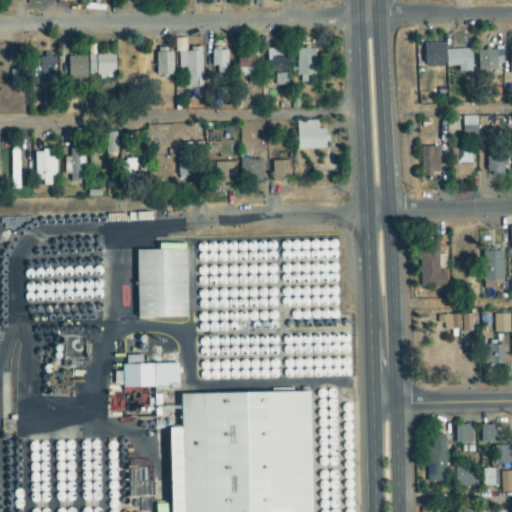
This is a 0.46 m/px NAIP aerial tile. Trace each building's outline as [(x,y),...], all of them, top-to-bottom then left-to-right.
[(177,69),(186,68),(186,88),(202,88),(201,50),(185,50),(185,39),(176,39),(177,69)] [(423,44),(424,67),(457,66),(458,72),(470,72),(470,50),(444,50),(443,44),(423,44)] [(286,73),(287,47),(266,47),(266,72),(286,73)] [(296,83),(313,83),(314,49),(297,49),(296,83)] [(226,50),(210,51),(211,67),(216,67),(216,78),(227,78),(226,50)] [(478,50),(477,72),(501,73),(502,50),(478,50)] [(155,52),(155,75),(172,76),(172,53),(155,52)] [(83,55),(69,55),(68,81),(83,81),(83,55)] [(114,55),(87,55),(87,77),(114,77),(114,55)] [(55,88),(55,57),(36,57),(37,89),(55,88)] [(287,86),(286,74),(274,74),(274,87),(287,86)] [(59,112),(75,113),(76,101),(60,100),(59,112)] [(477,135),(476,116),(461,117),(462,135),(477,135)] [(296,150),(324,150),(324,130),(317,130),(317,121),(296,121),(296,150)] [(115,133),(105,133),(104,154),(115,155),(115,133)] [(438,147),(421,147),(422,175),(439,175),(438,147)] [(83,157),(77,158),(76,149),(69,149),(69,158),(63,158),(63,175),(69,175),(70,182),(83,182),(83,157)] [(470,177),(471,150),(450,149),(449,176),(470,177)] [(18,151),(9,151),(10,189),(19,189),(18,151)] [(55,157),(50,157),(50,151),(33,151),(34,184),(50,184),(50,176),(55,176),(55,157)] [(487,175),(506,174),(505,153),(486,154),(487,175)] [(178,178),(195,177),(194,156),(177,157),(178,178)] [(142,182),(141,170),(138,170),(138,159),(123,160),(124,182),(142,182)] [(262,160),(240,160),(240,178),(261,178),(262,160)] [(290,181),(290,161),(271,161),(272,182),(290,181)] [(232,162),(214,163),(215,183),(233,182),(232,162)] [(420,288),(445,287),(445,271),(438,271),(437,248),(428,248),(428,253),(419,254),(420,288)] [(187,319),(185,250),(135,251),(136,320),(187,319)] [(502,282),(503,252),(483,252),(482,281),(502,282)] [(470,314),(461,315),(461,332),(471,332),(470,314)] [(509,333),(508,314),(492,315),(493,334),(509,333)] [(458,315),(439,316),(439,331),(458,330),(458,315)] [(503,345),(485,346),(485,365),(503,365),(503,345)] [(177,364),(121,365),(122,389),(178,388),(177,364)] [(179,395),(180,429),(168,429),(169,511),(310,511),(309,393),(179,395)] [(495,443),(495,426),(480,425),(479,443),(495,443)] [(471,426),(454,426),(454,443),(471,443),(471,426)] [(425,447),(426,482),(446,482),(444,435),(430,436),(431,447),(425,447)] [(511,464),(511,446),(493,446),(493,464),(511,464)] [(475,469),(454,468),(453,486),(475,486),(475,469)] [(496,469),(482,469),(482,488),(497,487),(496,469)] [(510,471),(500,472),(501,493),(511,493),(510,471)]
